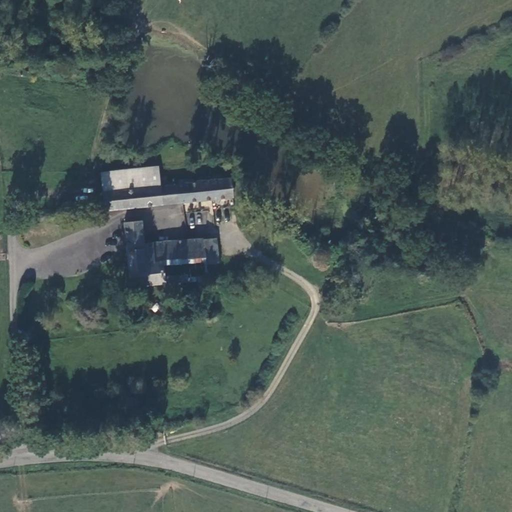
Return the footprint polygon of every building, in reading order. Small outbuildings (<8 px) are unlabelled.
[(103,194),(161,187),(159,166),(101,172),(103,194)] [(196,184),(176,186),(178,203),(232,197),(230,178),(195,182),(196,184)] [(176,186),(161,187),(163,205),(178,203),(176,186)] [(161,187),(103,194),(106,212),(163,205),(161,187)] [(131,289),(208,280),(206,266),(203,240),(147,247),(144,222),(124,223),(127,255),(131,289)] [(203,240),(206,266),(221,264),(218,239),(203,240)]
